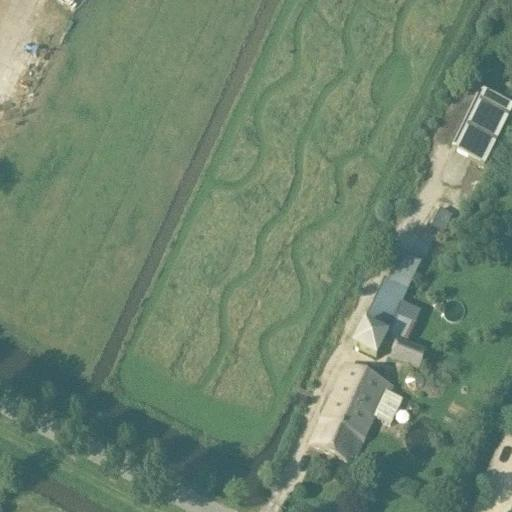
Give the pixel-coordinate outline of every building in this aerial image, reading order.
[(450,151),(484,168),(511,110),(479,94),(450,151)] [(443,236),(453,216),(440,210),(431,230),(443,236)] [(376,361),(407,293),(384,283),(353,351),(376,361)] [(406,346),(413,328),(396,321),(388,339),(406,346)] [(398,344),(391,363),(417,372),(424,354),(398,344)] [(402,402),(389,396),(392,391),(345,369),(328,406),(325,404),(320,416),(323,417),(309,448),(352,467),(373,421),(389,428),(402,402)] [(414,391),(415,391),(416,391),(417,391),(418,391),(418,390),(419,390),(420,389),(421,388),(421,387),(422,387),(422,386),(422,385),(422,384),(422,383),(422,382),(422,381),(422,380),(421,379),(421,378),(420,378),(420,377),(419,377),(418,376),(417,376),(416,376),(416,375),(415,375),(414,375),(413,375),(412,376),(411,376),(410,377),(409,377),(409,378),(408,378),(408,379),(407,380),(407,381),(407,382),(406,382),(406,383),(406,384),(407,385),(407,386),(407,387),(408,388),(408,389),(409,389),(410,390),(411,390),(411,391),(412,391),(413,391),(414,391)]
